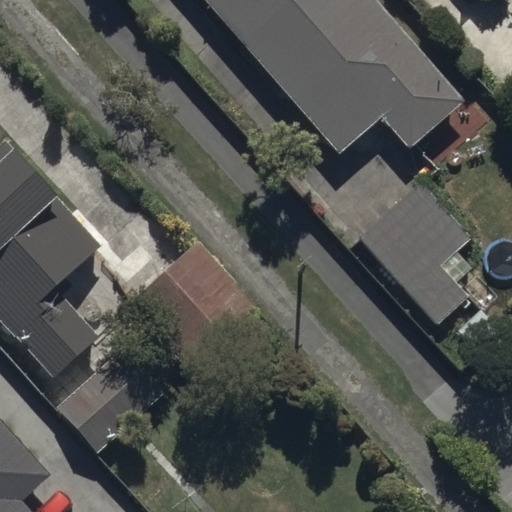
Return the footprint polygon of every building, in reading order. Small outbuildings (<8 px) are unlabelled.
[(465,106),(372,0),(200,0),(338,158),(381,120),(410,154),(465,106)] [(0,324),(57,385),(103,342),(59,296),(104,254),(6,150),(0,155),(0,324)] [(439,329),(469,301),(482,315),(497,302),(468,269),(453,283),(441,269),(472,240),(420,182),(357,239),(439,329)] [(197,246),(128,309),(189,375),(257,312),(197,246)] [(168,396),(125,349),(55,412),(98,460),(168,396)] [(115,496),(109,488),(86,508),(89,511),(145,511),(125,488),(115,496)]
